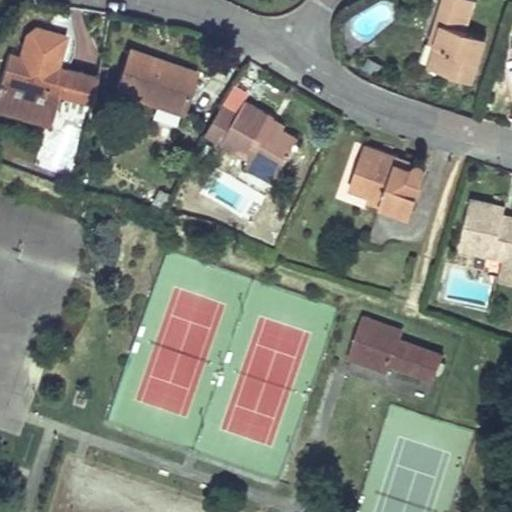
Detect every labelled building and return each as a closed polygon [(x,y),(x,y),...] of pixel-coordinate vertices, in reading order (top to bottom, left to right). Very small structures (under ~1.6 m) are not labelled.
[(429,64),(475,78),(488,37),(467,30),(476,0),(475,0),(443,0),(437,20),(442,21),(435,43),(429,64)] [(442,21),(437,20),(430,42),(435,43),(442,21)] [(197,70),(130,48),(116,89),(183,111),(197,70)] [(91,100),(96,76),(8,51),(0,80),(0,109),(50,124),(60,91),(91,100)] [(401,74),(387,69),(382,83),(396,88),(401,74)] [(238,112),(225,105),(209,133),(250,155),(280,172),(299,136),(282,127),(271,121),(274,116),(274,115),(246,99),(238,112)] [(274,116),(271,121),(282,127),(285,122),(274,116)] [(418,161),(416,162),(413,167),(398,162),(400,157),(366,145),(351,187),(371,194),(369,199),(412,214),(427,170),(428,167),(427,165),(426,163),(423,162),(421,161),(418,161)] [(276,179),(280,172),(250,155),(246,163),(276,179)] [(416,162),(400,157),(398,162),(413,167),(416,162)] [(511,272),(511,222),(502,220),(504,212),(505,205),(471,198),(461,246),(484,250),(511,256),(508,271),(511,272)] [(511,214),(504,212),(502,220),(511,222),(511,214)] [(511,256),(484,250),(480,266),(508,271),(511,256)] [(370,353),(365,344),(373,321),(364,318),(350,355),(388,369),(391,361),(370,353)] [(398,339),(401,331),(373,321),(365,344),(370,353),(391,361),(436,377),(438,370),(441,361),(443,356),(398,339)]
